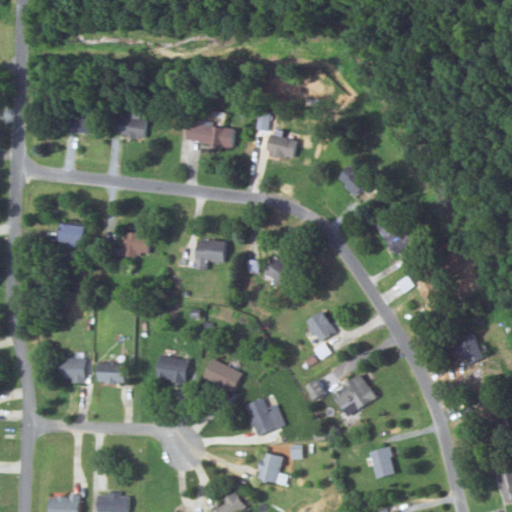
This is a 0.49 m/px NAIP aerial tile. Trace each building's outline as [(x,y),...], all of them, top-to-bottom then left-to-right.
[(102,133),(71,129),(73,109),(104,113),(102,133)] [(140,136),(130,135),(130,132),(123,131),(125,113),(135,115),(136,109),(145,110),(144,116),(151,117),(148,135),(141,134),(140,136)] [(271,129),(259,126),(263,109),(275,112),(271,129)] [(237,145),(227,144),(227,145),(214,143),(214,141),(204,140),(204,138),(191,136),(193,116),(219,119),(218,123),(239,126),(237,145)] [(287,157),(272,153),(273,149),(269,148),(274,132),(301,139),(297,156),(288,153),(287,157)] [(361,196),(348,185),(351,182),(343,176),(355,162),(379,183),(371,192),(367,189),(361,196)] [(399,252),(381,223),(400,211),(408,225),(404,227),(407,232),(412,229),(418,239),(399,252)] [(76,246),(70,246),(71,242),(60,240),(62,222),(87,225),(85,243),(76,242),(76,246)] [(139,255),(127,254),(130,230),(154,233),(152,251),(145,250),(144,254),(139,253),(139,255)] [(211,267),(200,267),(202,239),(212,240),(212,237),(230,238),(228,260),(212,259),(211,267)] [(287,284),(280,279),(278,283),(273,280),(275,276),(267,270),(278,255),(281,257),(282,256),(287,259),(286,260),(298,269),(287,284)] [(261,271),(251,271),(251,258),(262,258),(261,271)] [(435,306),(421,288),(423,286),(419,281),(433,272),(437,278),(439,277),(443,283),(441,285),(449,295),(435,306)] [(407,291),(418,283),(412,273),(401,280),(407,291)] [(56,291),(43,289),(44,280),(57,281),(56,291)] [(203,316),(194,316),(195,307),(204,307),(203,316)] [(323,340),(318,330),(313,333),(310,328),(314,326),(310,319),(326,309),(340,330),(323,340)] [(426,321),(422,316),(431,310),(435,315),(426,321)] [(214,328),(206,326),(207,319),(216,321),(214,328)] [(473,363),(470,357),(468,358),(467,355),(466,355),(459,340),(477,332),(488,356),(473,363)] [(323,358),(316,347),(327,341),(334,351),(323,358)] [(188,385),(179,383),(179,380),(160,376),(164,353),(193,358),(188,385)] [(320,359),(311,365),(307,358),(316,353),(320,359)] [(89,381),(75,381),(75,377),(59,376),(60,356),(90,357),(89,381)] [(238,390),(230,386),(229,388),(221,384),(222,382),(208,376),(217,357),(247,372),(238,390)] [(120,383),(109,382),(109,380),(101,380),(103,359),(130,361),(129,381),(120,381),(120,383)] [(361,408),(355,398),(345,404),(337,393),(348,386),(346,384),(366,371),(381,395),(361,408)] [(499,399),(491,397),(492,391),(500,393),(499,399)] [(261,434),(256,422),(255,423),(252,417),(254,416),(253,414),(252,414),(248,404),(267,396),(271,406),(279,402),(288,424),(261,434)] [(511,431),(500,443),(490,433),(492,428),(489,419),(483,418),(488,399),(505,404),(502,413),(505,423),(511,431)] [(333,437),(330,425),(341,422),(345,434),(333,437)] [(306,457),(294,457),(294,443),(305,443),(306,457)] [(381,476),(374,450),(394,445),(397,455),(395,455),(399,471),(381,476)] [(288,483),(271,479),(270,481),(265,480),(266,477),(261,476),(263,469),(260,469),(264,456),(266,457),(268,450),(287,455),(282,471),(291,474),(288,483)] [(511,468),(511,501),(509,502),(507,494),(505,494),(499,472),(511,468)] [(328,503),(318,487),(330,480),(340,496),(328,503)] [(218,511),(216,509),(224,503),(225,505),(229,501),(227,498),(239,489),(251,505),(242,511),(218,511)] [(131,511),(100,510),(101,493),(112,493),(112,490),(124,490),(124,494),(132,494),(131,511)] [(53,511),(54,496),(61,496),(61,495),(71,495),(71,497),(74,497),(74,493),(84,494),(83,511),(53,511)] [(307,502),(292,511),(288,511),(287,509),(304,497),(307,502)]
